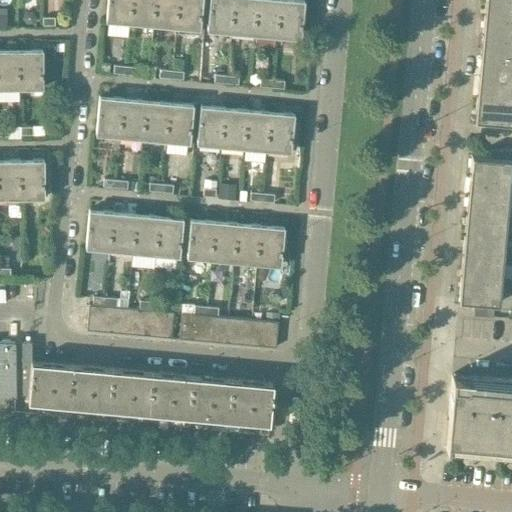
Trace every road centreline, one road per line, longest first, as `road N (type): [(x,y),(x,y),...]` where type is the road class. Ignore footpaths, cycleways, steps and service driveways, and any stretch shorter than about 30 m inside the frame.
road 1 (residential): [(307,365),(57,344),(84,0)]
road 2 (tertiary): [(380,495),(423,0)]
road 3 (residential): [(307,365),(339,0)]
road 4 (residential): [(0,468),(294,484)]
road 5 (residential): [(380,495),(511,507)]
